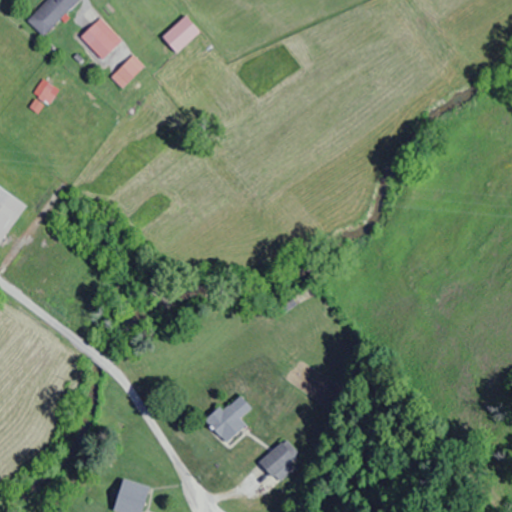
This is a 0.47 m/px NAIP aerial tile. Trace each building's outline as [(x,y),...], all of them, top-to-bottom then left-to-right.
[(45,0),(26,19),(43,36),(78,0),(45,0)] [(176,54),(200,31),(185,15),(161,38),(176,54)] [(101,61),(122,42),(100,18),(79,36),(101,61)] [(144,67),(132,55),(110,77),(122,89),(144,67)] [(46,104),(54,97),(47,89),(38,96),(46,104)] [(0,243),(27,206),(0,187),(0,243)] [(15,275),(32,289),(63,250),(44,235),(19,266),(21,268),(15,275)] [(55,294),(83,261),(70,250),(41,282),(55,294)] [(246,423),(241,419),(252,407),(237,392),(206,422),(227,442),(246,423)] [(297,456),(283,440),(259,461),(273,477),(297,456)] [(114,510),(121,511),(142,511),(149,484),(122,477),(114,510)]
